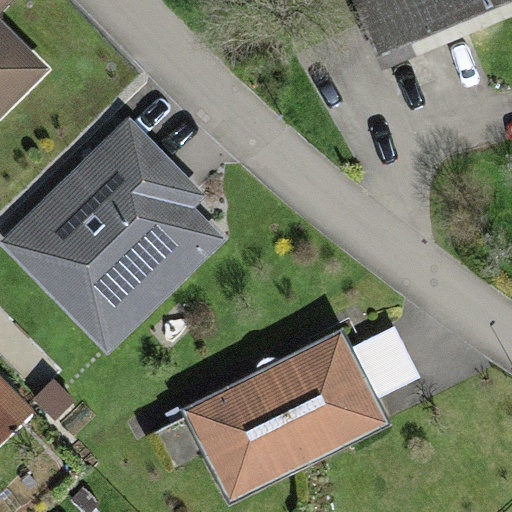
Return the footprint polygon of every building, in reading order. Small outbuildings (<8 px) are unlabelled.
[(0,0),(0,110),(41,73),(0,29),(0,8),(7,2),(5,0),(0,0)] [(511,0),(350,0),(374,57),(511,1),(511,0)] [(127,126),(0,247),(0,262),(99,367),(228,243),(127,126)] [(338,345),(179,424),(221,507),(380,428),(338,345)] [(0,442),(31,413),(0,380),(0,442)]
